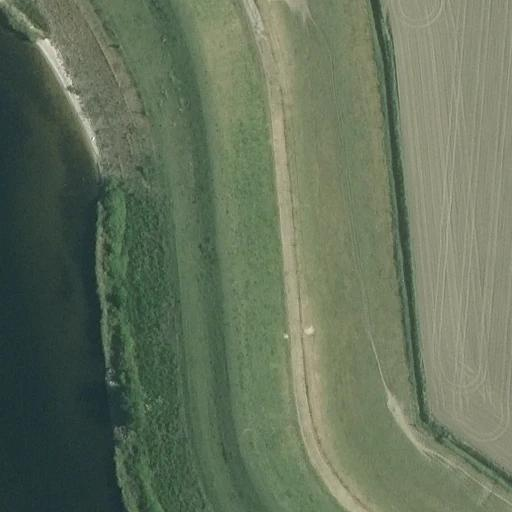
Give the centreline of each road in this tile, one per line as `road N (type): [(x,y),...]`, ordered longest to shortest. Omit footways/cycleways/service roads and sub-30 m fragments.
road 1 (track): [(358,511),(338,498),(312,453),(278,218)]
road 2 (unclassified): [(278,218),(264,66),(243,0)]
